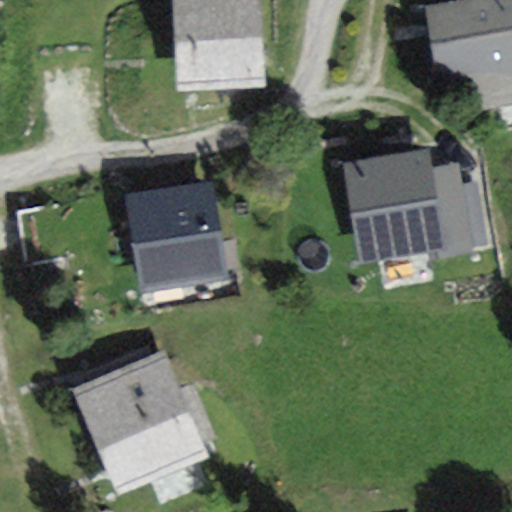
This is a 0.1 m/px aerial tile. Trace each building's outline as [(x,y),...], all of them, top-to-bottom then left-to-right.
[(271,0),(181,0),(182,88),(272,87),(271,0)] [(511,0),(487,0),(438,6),(447,78),(511,70),(511,0)] [(437,151),(349,165),(367,271),(455,257),(437,151)] [(222,186),(128,201),(144,301),(238,286),(222,186)] [(168,353),(80,388),(123,496),(212,460),(168,353)]
